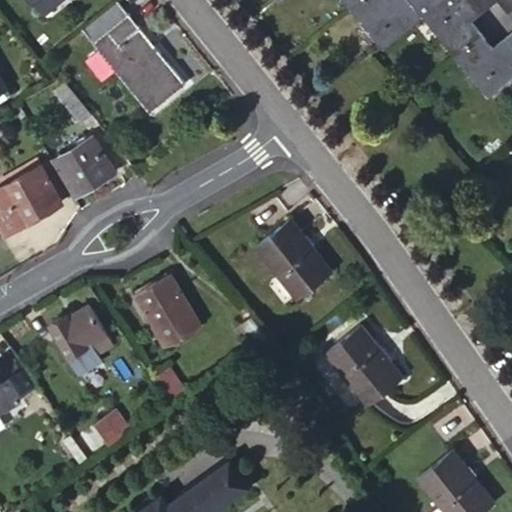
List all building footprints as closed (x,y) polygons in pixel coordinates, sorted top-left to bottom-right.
[(183,82),(118,0),(116,0),(83,28),(149,110),(183,82)] [(420,10),(411,0),(391,0),(388,3),(366,20),(382,40),(420,10)] [(432,0),(411,0),(420,10),(432,0)] [(444,35),(465,17),(481,4),(478,0),(444,0),(428,14),(444,35)] [(511,69),(511,41),(509,37),(492,51),(472,68),(488,89),(511,69)] [(0,98),(10,93),(0,76),(0,98)] [(91,113),(64,79),(52,88),(78,120),(91,113)] [(21,116),(15,106),(0,114),(0,118),(4,125),(21,116)] [(75,191),(112,170),(92,136),(88,138),(86,133),(74,140),(77,145),(55,158),(75,191)] [(45,160),(40,162),(49,177),(54,174),(45,160)] [(49,177),(40,162),(0,185),(0,223),(4,231),(61,199),(49,177)] [(54,174),(49,177),(61,197),(69,192),(57,173),(54,174)] [(331,269),(289,217),(255,243),(297,295),(331,269)] [(198,321),(171,273),(136,292),(154,323),(167,315),(177,332),(198,321)] [(64,314),(48,324),(79,373),(100,359),(96,353),(111,343),(87,303),(66,316),(64,314)] [(167,315),(154,323),(164,339),(177,332),(167,315)] [(269,335),(252,315),(239,324),(255,344),(269,335)] [(402,374),(360,322),(326,349),(368,402),(402,374)] [(13,371),(3,353),(0,354),(0,407),(20,395),(8,375),(13,371)] [(169,366),(153,377),(158,384),(160,388),(175,377),(169,366)] [(170,402),(186,391),(175,377),(160,388),(170,402)] [(147,392),(159,409),(170,402),(160,388),(158,384),(147,392)] [(128,426),(115,409),(94,423),(107,441),(128,426)] [(85,455),(70,433),(62,438),(78,460),(85,455)] [(417,474),(440,503),(447,511),(478,511),(494,500),(452,447),(417,474)] [(162,491),(131,511),(205,511),(248,481),(230,455),(169,500),(162,491)] [(447,511),(440,503),(427,511),(447,511)]
